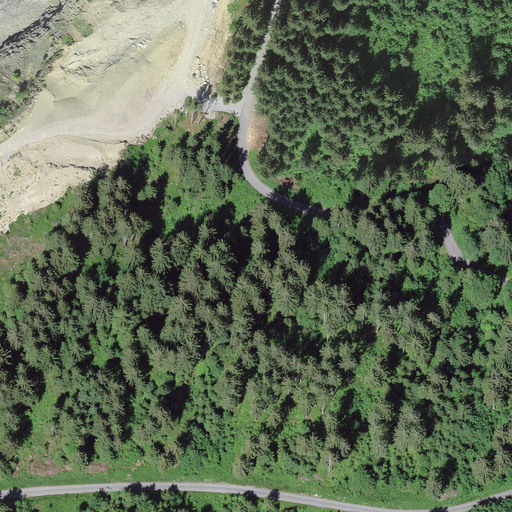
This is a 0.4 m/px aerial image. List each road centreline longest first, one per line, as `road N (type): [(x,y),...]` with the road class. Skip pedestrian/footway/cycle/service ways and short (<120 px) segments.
road 1 (unclassified): [(0,492),(190,485),(414,511),(511,492)]
road 2 (unclassified): [(511,281),(460,257),(437,211),(418,199),(323,210),(253,178),(243,155),(247,104),(277,0)]
